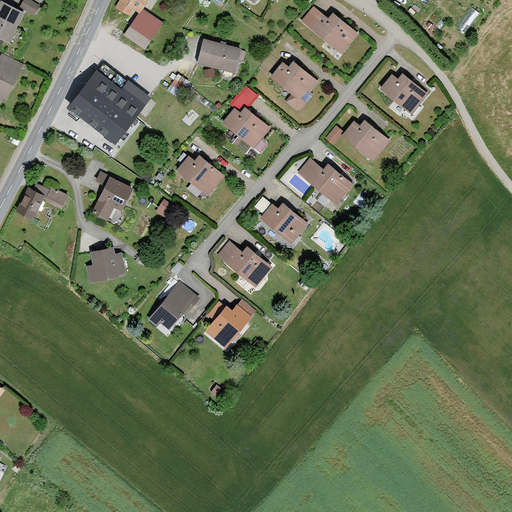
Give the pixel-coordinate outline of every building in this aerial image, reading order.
[(6,0),(0,0),(0,34),(12,40),(26,9),(6,0)] [(36,0),(23,0),(21,4),(35,13),(41,3),(36,0)] [(137,16),(126,31),(147,47),(167,21),(149,8),(155,0),(117,0),(117,1),(137,16)] [(316,2),(303,18),(345,52),(363,31),(337,10),(333,16),(316,2)] [(474,6),(463,17),(467,21),(478,10),(474,6)] [(244,46),(207,36),(200,61),(237,71),(244,46)] [(0,99),(6,102),(27,63),(5,51),(0,60),(0,99)] [(286,59),(274,74),(307,100),(324,79),(300,60),(295,66),(286,59)] [(100,68),(71,103),(119,141),(154,97),(133,81),(127,89),(100,68)] [(394,70),(382,85),(417,113),(435,91),(409,70),(403,77),(394,70)] [(236,104),(224,119),(258,146),(274,126),(249,106),(245,111),(236,104)] [(360,118),(347,133),(376,158),(394,137),(369,117),(365,122),(360,118)] [(338,123),(326,136),(334,142),(345,129),(338,123)] [(238,134),(233,141),(248,151),(252,144),(238,134)] [(192,153),(180,167),(211,193),(228,173),(205,153),(199,159),(192,153)] [(310,153),(298,169),(342,203),(358,182),(333,162),(329,167),(310,153)] [(108,185),(96,208),(121,221),(138,187),(103,169),(97,179),(108,185)] [(48,198),(65,208),(73,192),(56,183),(48,198)] [(32,184),(19,208),(37,217),(48,198),(50,194),(32,184)] [(264,208),(270,199),(264,195),(258,204),(264,208)] [(276,202),(264,215),(296,242),(313,222),(289,201),(283,208),(276,202)] [(233,237),(219,252),(258,286),(277,265),(252,243),(247,249),(233,237)] [(96,261),(88,262),(90,280),(136,274),(132,244),(94,249),(96,261)] [(180,279),(151,315),(171,331),(200,295),(180,279)] [(232,296),(208,327),(231,344),(255,314),(232,296)] [(0,396),(8,387),(0,380),(0,396)]
